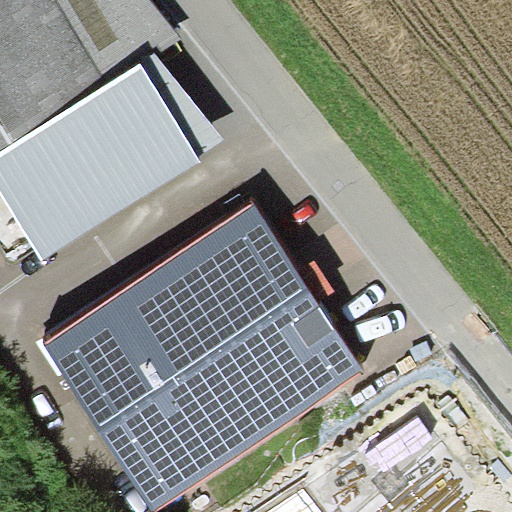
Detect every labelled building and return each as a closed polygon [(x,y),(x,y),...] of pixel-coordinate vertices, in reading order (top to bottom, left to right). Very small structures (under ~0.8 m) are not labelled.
[(0,0),(0,149),(140,62),(155,53),(180,36),(150,0),(0,0)] [(224,138),(155,53),(140,62),(197,156),(224,138)] [(197,156),(140,62),(0,149),(0,190),(41,259),(202,163),(197,156)] [(254,204),(44,344),(157,511),(366,372),(318,301),(297,269),(254,204)] [(314,258),(297,269),(318,301),(335,291),(314,258)]
